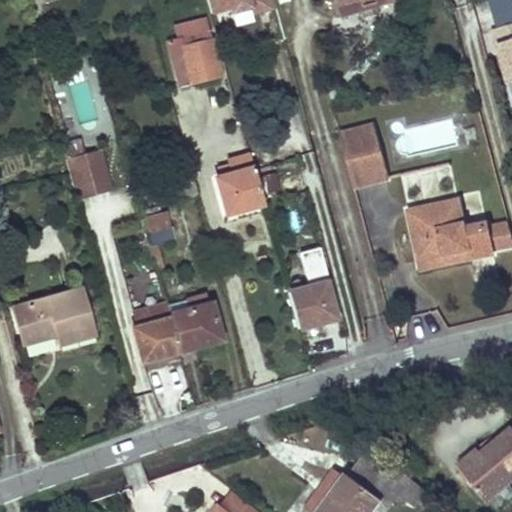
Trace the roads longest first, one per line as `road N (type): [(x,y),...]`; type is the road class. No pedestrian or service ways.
road 1 (residential): [(0,491),(130,439),(511,326)]
road 2 (unknown): [(271,27),(366,365)]
road 3 (unknown): [(130,439),(87,210)]
road 4 (unknown): [(456,0),(511,199)]
